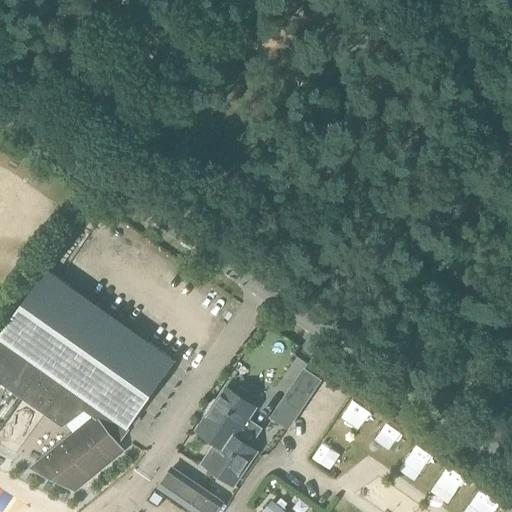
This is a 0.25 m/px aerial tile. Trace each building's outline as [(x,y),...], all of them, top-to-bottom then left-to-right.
[(115,442),(174,361),(47,270),(0,337),(0,386),(3,385),(62,427),(84,410),(93,417),(31,469),(73,491),(122,451),(115,442)] [(265,430),(248,418),(255,408),(226,389),(197,431),(219,446),(206,466),(234,486),(257,453),(252,449),(265,430)] [(285,406),(276,419),(288,427),(296,414),(285,406)] [(346,424),(342,432),(358,440),(362,432),(346,424)] [(189,471),(202,451),(191,444),(178,464),(189,471)] [(320,479),(330,464),(321,459),(312,474),(320,479)] [(193,511),(216,511),(223,503),(172,468),(159,488),(193,511)] [(283,511),(271,501),(263,511),(283,511)]
